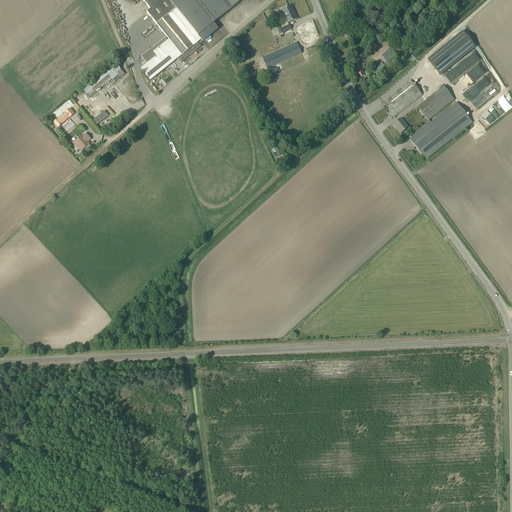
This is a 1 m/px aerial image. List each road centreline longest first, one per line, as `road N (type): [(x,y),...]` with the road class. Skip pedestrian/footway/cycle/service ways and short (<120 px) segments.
road 1 (tertiary): [(511,389),(510,333),(499,299),(368,120),(313,0)]
road 2 (unclassified): [(156,102),(270,0)]
road 3 (track): [(0,243),(112,140)]
